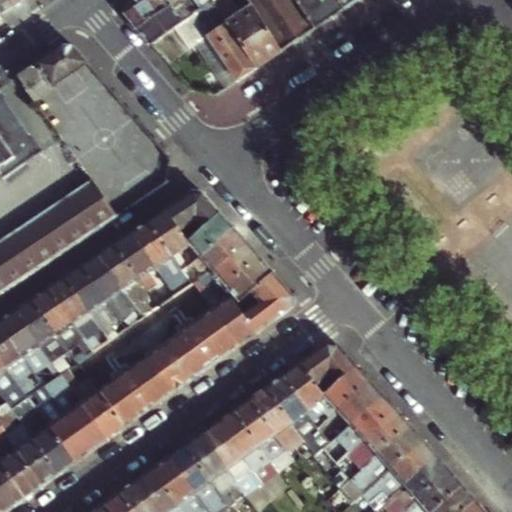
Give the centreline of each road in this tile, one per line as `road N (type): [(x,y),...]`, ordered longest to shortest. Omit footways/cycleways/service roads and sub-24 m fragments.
road 1 (residential): [(47,511),(341,299)]
road 2 (residential): [(449,0),(214,160)]
road 3 (residential): [(341,299),(511,485)]
road 4 (residential): [(214,160),(75,0)]
road 5 (residential): [(214,160),(341,299)]
